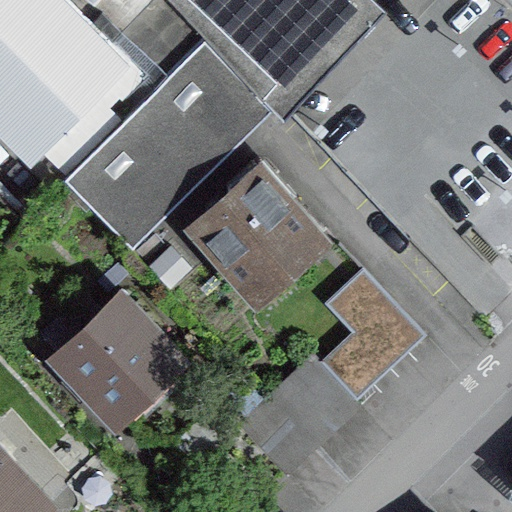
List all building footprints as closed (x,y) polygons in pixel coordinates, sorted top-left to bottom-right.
[(156,92),(64,0),(0,0),(0,122),(61,184),(156,92)] [(372,0),(64,0),(156,92),(206,42),(271,111),(286,126),(393,20),(372,0)] [(206,42),(156,92),(61,184),(128,252),(271,111),(206,42)] [(258,311),(336,243),(266,164),(188,233),(258,311)] [(357,400),(421,338),(362,277),(327,310),(355,338),(325,367),(357,400)] [(196,367),(127,290),(56,353),(125,429),(196,367)] [(0,442),(0,511),(50,511),(57,507),(0,442)]
